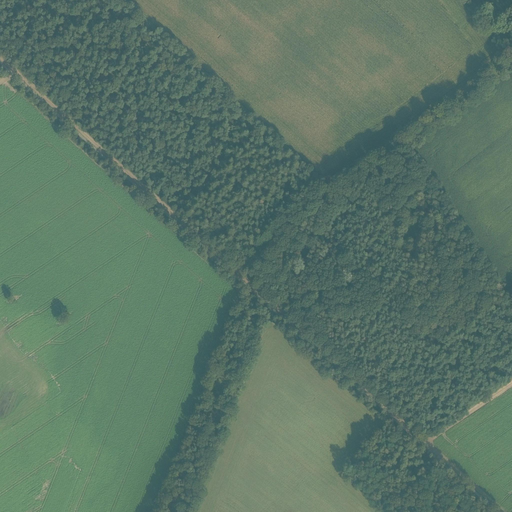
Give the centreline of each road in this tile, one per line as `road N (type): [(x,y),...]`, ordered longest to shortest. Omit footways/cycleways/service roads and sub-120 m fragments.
road 1 (track): [(500,511),(0,57)]
road 2 (track): [(511,60),(234,276)]
